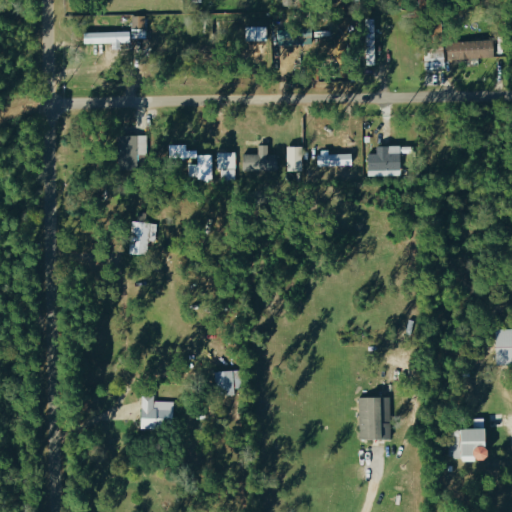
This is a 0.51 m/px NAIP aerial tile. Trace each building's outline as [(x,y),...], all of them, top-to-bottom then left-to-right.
[(134,27),(146,27),(146,14),(134,14),(134,27)] [(269,24),(247,25),(248,40),(269,39),(269,24)] [(304,41),(304,27),(277,28),(278,42),(304,41)] [(88,41),(132,40),(132,30),(88,31),(88,41)] [(245,152),(245,169),(280,170),(280,153),(270,152),(271,143),(261,143),(261,153),(245,152)] [(305,169),(304,144),(289,145),(290,170),(305,169)] [(402,144),(378,145),(379,152),(369,152),(369,174),(403,174),(402,144)] [(220,151),(221,179),(238,179),(237,150),(220,151)] [(214,153),(202,153),(202,179),(214,179),(214,153)] [(148,211),(136,210),(132,252),(148,254),(150,239),(156,240),(158,222),(147,221),(148,211)] [(500,363),(511,362),(511,327),(499,328),(500,363)] [(243,391),(243,370),(218,370),(219,391),(243,391)] [(144,427),(175,427),(175,400),(156,400),(156,394),(144,395),(144,427)] [(362,438),(393,437),(392,395),(360,396),(362,438)] [(479,458),(479,449),(492,449),(492,427),(452,427),(452,458),(479,458)]
